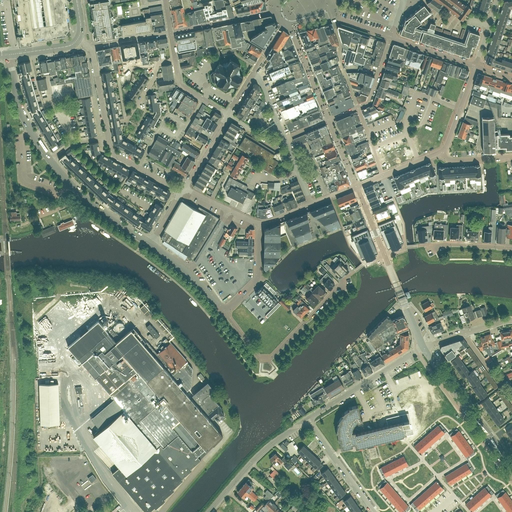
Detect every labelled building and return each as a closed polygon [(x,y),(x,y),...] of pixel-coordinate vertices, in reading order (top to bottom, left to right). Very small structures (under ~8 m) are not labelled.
[(18,42),(64,36),(65,35),(64,33),(68,29),(69,29),(70,29),(65,0),(13,0),(19,35),(17,35),(18,42)] [(117,29),(117,27),(116,27),(113,28),(109,0),(90,3),(94,31),(92,33),(93,39),(96,41),(101,40),(102,39),(104,38),(104,39),(104,40),(105,40),(106,40),(106,39),(106,38),(118,36),(117,29)] [(183,7),(181,0),(168,0),(170,7),(171,7),(172,10),(170,10),(173,25),(174,27),(174,28),(175,28),(178,27),(179,27),(182,26),(183,26),(185,26),(186,26),(190,25),(191,25),(192,24),(193,24),(197,23),(195,16),(197,16),(197,18),(198,23),(206,21),(201,3),(193,5),(192,5),(185,7),(186,11),(188,11),(188,12),(190,11),(190,10),(194,9),(194,11),(187,13),(188,16),(189,20),(189,21),(186,14),(184,14),(183,7)] [(213,0),(216,11),(226,8),(227,9),(228,17),(233,16),(234,15),(233,15),(233,13),(233,12),(232,10),(230,4),(225,0),(213,0)] [(249,0),(240,3),(235,5),(236,8),(248,5),(250,13),(252,13),(252,14),(253,14),(255,13),(254,12),(258,11),(258,12),(258,11),(265,10),(263,1),(261,0),(249,0)] [(465,5),(457,0),(429,0),(426,3),(438,12),(443,6),(448,10),(447,11),(448,11),(448,10),(454,15),(454,16),(455,16),(455,15),(462,21),(471,9),(466,5),(465,5)] [(482,0),(479,10),(486,13),(490,0),(482,0)] [(507,2),(507,1),(504,2),(503,4),(503,6),(502,6),(502,8),(500,14),(499,16),(499,17),(498,18),(496,25),(496,26),(495,27),(495,28),(493,35),(492,36),(492,37),(492,38),(489,45),(489,47),(488,49),(487,52),(492,54),(491,57),(486,55),(484,60),(487,61),(486,63),(492,65),(493,66),(494,66),(500,68),(501,68),(505,69),(506,70),(511,71),(511,62),(502,59),(501,62),(496,60),(497,55),(495,55),(510,9),(511,8),(511,7),(510,1),(507,2)] [(248,5),(236,8),(237,15),(237,16),(238,15),(240,15),(242,15),(243,14),(244,14),(246,14),(248,14),(249,13),(250,13),(248,5)] [(429,13),(424,5),(406,19),(406,20),(404,22),(400,34),(418,40),(422,28),(419,27),(418,30),(415,29),(414,32),(411,31),(413,25),(414,24),(414,25),(429,13)] [(117,27),(117,29),(122,28),(123,35),(125,35),(147,31),(150,31),(149,25),(152,25),(151,24),(152,24),(150,13),(153,12),(162,11),(161,6),(149,8),(149,9),(142,10),(144,21),(118,26),(118,27),(117,27)] [(217,13),(213,14),(215,21),(223,20),(221,11),(216,11),(217,13)] [(150,13),(152,24),(153,23),(154,32),(165,30),(164,23),(162,12),(153,13),(153,12),(150,13)] [(209,13),(205,14),(207,23),(215,21),(213,14),(209,15),(209,13)] [(264,24),(262,18),(262,17),(262,18),(259,18),(258,18),(252,20),(254,28),(246,30),(247,37),(249,39),(265,27),(264,24)] [(251,20),(243,22),(245,29),(246,29),(246,30),(254,28),(252,20),(251,20)] [(236,43),(239,42),(239,41),(244,40),(242,30),(243,30),(241,22),(232,24),(236,43)] [(273,22),(264,24),(265,27),(249,39),(250,40),(263,47),(263,48),(264,48),(277,27),(276,27),(276,25),(277,24),(274,22),(273,22)] [(227,25),(230,44),(231,48),(241,46),(240,42),(239,42),(236,43),(232,24),(231,24),(230,24),(227,25)] [(338,42),(331,24),(328,25),(328,24),(327,25),(323,26),(326,35),(327,35),(331,45),(338,46),(338,42)] [(221,26),(225,45),(230,44),(227,25),(222,26),(221,26)] [(225,45),(221,26),(219,27),(218,27),(214,28),(214,30),(217,46),(225,45)] [(315,28),(321,46),(323,46),(327,45),(326,44),(324,45),(323,42),(328,41),(322,26),(315,28)] [(349,41),(352,31),(338,26),(337,28),(339,37),(343,48),(342,49),(347,51),(349,41)] [(319,47),(321,46),(315,28),(314,28),(313,28),(311,29),(310,29),(307,30),(306,30),(311,42),(316,40),(319,47)] [(430,30),(424,28),(420,41),(468,57),(472,46),(475,47),(479,35),(469,31),(465,44),(466,44),(466,45),(430,33),(430,30)] [(272,48),(278,52),(288,36),(289,35),(287,33),(286,33),(285,32),(283,31),(283,30),(275,42),(272,48)] [(304,45),(311,42),(306,30),(299,32),(304,45)] [(360,34),(352,31),(349,41),(357,44),(360,34)] [(176,43),(190,41),(189,33),(175,35),(175,37),(176,43)] [(369,37),(361,34),(355,53),(355,54),(356,54),(354,62),(363,65),(366,58),(362,57),(369,37)] [(283,51),(292,45),(288,36),(278,52),(279,53),(281,52),(280,51),(283,46),(285,47),(286,49),(283,50),(283,51)] [(168,45),(167,38),(158,40),(160,54),(164,53),(164,50),(162,50),(161,46),(168,45)] [(385,42),(377,39),(371,59),(366,57),(363,67),(369,69),(371,64),(377,66),(385,42)] [(195,40),(190,41),(176,43),(178,50),(179,52),(196,49),(195,40)] [(306,52),(319,47),(316,40),(311,42),(304,45),(306,51),(306,52)] [(137,43),(119,46),(122,60),(140,56),(137,43)] [(253,64),(258,58),(245,49),(248,43),(246,43),(242,46),(236,47),(244,59),(253,64)] [(245,49),(258,58),(258,57),(260,54),(260,53),(261,53),(261,52),(262,51),(261,51),(262,51),(248,43),(245,49)] [(393,45),(391,50),(403,54),(405,48),(394,44),(393,45)] [(283,51),(285,56),(295,52),(292,45),(283,51)] [(323,46),(321,46),(319,47),(306,52),(309,59),(331,50),(336,50),(336,46),(330,46),(329,48),(328,48),(327,45),(323,46)] [(111,54),(111,55),(111,56),(112,55),(113,61),(112,61),(113,64),(115,72),(119,71),(117,63),(115,51),(114,51),(113,47),(110,48),(112,54),(111,54)] [(272,48),(269,52),(268,54),(266,58),(271,62),(278,52),(272,48)] [(391,50),(389,56),(405,61),(409,50),(405,48),(403,54),(391,50)] [(104,49),(97,51),(99,65),(100,68),(105,67),(105,64),(112,63),(110,55),(106,57),(104,49)] [(312,66),(336,56),(336,50),(331,50),(309,59),(310,60),(312,66)] [(423,55),(409,50),(405,61),(404,64),(418,69),(423,55)] [(278,52),(271,62),(265,70),(266,69),(276,65),(297,58),(295,52),(285,56),(287,61),(285,62),(281,52),(279,53),(278,52)] [(192,53),(180,54),(180,63),(182,63),(182,69),(193,68),(193,64),(197,64),(196,54),(192,55),(192,53)] [(83,55),(83,54),(79,54),(71,55),(72,56),(69,56),(69,57),(65,58),(65,56),(59,57),(59,59),(54,60),(54,61),(51,61),(51,59),(39,61),(42,75),(56,73),(55,71),(56,71),(58,82),(54,83),(53,78),(50,78),(53,98),(74,94),(75,98),(90,95),(93,95),(90,76),(89,71),(88,66),(87,60),(86,55),(83,55)] [(324,70),(330,67),(338,64),(336,56),(312,66),(315,73),(324,70)] [(389,56),(387,63),(400,67),(403,68),(404,64),(405,61),(389,56)] [(432,57),(428,56),(422,71),(421,76),(422,73),(426,75),(428,71),(427,70),(428,68),(432,57)] [(299,61),(297,58),(276,65),(266,69),(266,72),(266,73),(278,68),(299,61)] [(433,73),(438,59),(433,58),(430,65),(433,66),(432,69),(431,72),(433,73)] [(230,60),(230,59),(229,59),(229,60),(228,62),(222,64),(220,63),(219,62),(218,62),(219,63),(213,72),(212,72),(212,73),(211,73),(210,75),(212,82),(214,83),(215,83),(215,84),(216,84),(225,89),(225,90),(226,90),(226,88),(227,87),(234,85),(236,86),(236,87),(237,87),(237,86),(242,77),(243,77),(243,76),(242,76),(240,75),(238,68),(239,66),(241,66),(240,65),(239,65),(230,60)] [(443,61),(438,59),(433,73),(435,74),(437,68),(440,68),(443,61)] [(32,70),(30,61),(26,62),(23,62),(23,63),(19,64),(21,72),(17,72),(19,79),(20,79),(29,110),(28,110),(31,118),(33,117),(49,145),(48,146),(52,151),(58,147),(58,148),(66,143),(63,140),(58,144),(57,143),(56,144),(55,142),(57,141),(39,111),(38,108),(29,76),(27,76),(26,71),(32,70)] [(265,74),(268,80),(280,75),(291,70),(291,71),(301,68),(301,67),(299,62),(299,61),(278,68),(266,73),(265,74)] [(443,76),(448,63),(444,61),(441,70),(439,70),(435,82),(441,84),(443,76)] [(400,67),(387,63),(385,68),(398,72),(400,67)] [(448,76),(449,73),(452,64),(448,63),(443,76),(448,77),(448,76)] [(164,80),(173,78),(171,64),(162,66),(164,80)] [(333,73),(334,76),(341,73),(338,64),(330,67),(332,73),(333,73)] [(452,64),(449,73),(448,76),(454,77),(454,76),(458,78),(459,74),(461,67),(452,64)] [(333,76),(334,76),(333,73),(332,73),(330,67),(324,70),(315,73),(319,82),(330,77),(333,76)] [(461,67),(459,74),(461,75),(459,78),(465,80),(468,70),(461,67)] [(280,75),(268,80),(271,87),(284,82),(304,74),(302,68),(301,68),(291,71),(294,77),(283,82),(280,75)] [(119,120),(110,71),(100,73),(101,75),(101,79),(103,78),(105,89),(103,89),(104,93),(105,96),(105,100),(106,100),(108,110),(107,110),(108,114),(108,118),(109,121),(110,121),(119,120)] [(138,80),(144,85),(148,80),(145,78),(146,75),(142,72),(140,74),(141,75),(138,80)] [(363,84),(364,84),(371,86),(374,77),(362,72),(346,72),(348,78),(358,82),(358,81),(363,83),(363,84)] [(341,73),(334,76),(333,76),(335,81),(338,79),(339,83),(339,84),(344,82),(341,73)] [(478,73),(474,86),(479,88),(480,85),(484,75),(478,73)] [(284,82),(271,87),(274,95),(287,90),(293,88),(295,87),(293,82),(300,79),(302,84),(295,87),(296,87),(308,83),(308,82),(307,83),(305,78),(303,75),(304,75),(304,74),(284,82)] [(484,75),(480,85),(487,88),(490,77),(484,75)] [(330,77),(319,82),(322,90),(331,87),(331,86),(333,86),(330,77)] [(490,77),(487,88),(493,90),(497,79),(490,77)] [(48,88),(46,78),(37,80),(39,90),(48,88)] [(173,78),(164,80),(157,81),(159,92),(172,89),(172,87),(175,87),(175,86),(173,78)] [(362,88),(364,84),(363,84),(361,87),(356,85),(358,82),(348,78),(351,84),(362,88)] [(396,86),(397,83),(391,82),(382,79),(380,85),(387,87),(388,84),(395,86),(396,86)] [(497,79),(493,90),(500,92),(504,82),(497,79)] [(141,90),(144,85),(138,80),(134,85),(141,90)] [(331,87),(322,90),(326,98),(342,92),(343,95),(349,92),(344,82),(339,84),(340,87),(338,87),(340,91),(334,94),(331,87)] [(504,82),(500,92),(507,94),(510,84),(504,82)] [(251,90),(258,95),(259,95),(258,95),(260,93),(259,92),(258,92),(259,90),(257,85),(258,85),(255,83),(255,84),(254,83),(252,87),(250,89),(251,89),(251,90)] [(301,91),(310,88),(310,87),(309,87),(308,83),(296,87),(295,87),(293,88),(287,90),(290,96),(301,91)] [(368,94),(371,86),(364,84),(362,88),(351,84),(353,89),(359,92),(368,94)] [(131,90),(137,95),(141,90),(134,85),(131,90)] [(379,86),(378,90),(388,93),(388,94),(397,97),(398,93),(391,90),(379,86)] [(173,101),(180,90),(175,87),(170,95),(173,97),(171,100),(173,101)] [(310,88),(301,91),(301,92),(305,90),(306,94),(300,97),(298,93),(277,102),(279,106),(291,101),(312,93),(310,88)] [(137,95),(131,90),(127,95),(134,100),(137,95)] [(185,93),(180,90),(173,101),(175,103),(177,99),(180,101),(185,93)] [(257,97),(258,95),(251,90),(249,93),(248,93),(247,95),(256,101),(258,97),(257,97)] [(386,94),(388,94),(388,93),(378,90),(376,93),(376,96),(381,98),(384,99),(386,94)] [(358,103),(366,100),(362,99),(359,94),(359,93),(357,92),(357,93),(356,91),(354,91),(353,91),(358,103)] [(486,96),(473,91),(472,95),(484,99),(486,96)] [(147,95),(148,101),(156,99),(155,92),(152,92),(152,94),(147,95)] [(329,106),(350,97),(349,92),(343,95),(342,92),(326,98),(329,106)] [(368,94),(359,92),(359,94),(362,99),(366,100),(368,94)] [(198,101),(185,93),(180,101),(176,107),(179,109),(179,110),(185,114),(184,115),(188,117),(189,117),(191,114),(191,115),(196,107),(195,106),(196,106),(198,103),(198,101)] [(293,106),(314,97),(313,97),(312,93),(291,101),(279,106),(281,111),(293,106)] [(244,99),(253,105),(255,102),(254,102),(255,100),(256,101),(247,95),(248,95),(246,98),(245,97),(244,99)] [(379,103),(381,98),(376,96),(372,104),(377,106),(377,108),(383,111),(384,107),(380,104),(380,103),(379,103)] [(501,105),(495,103),(487,101),(472,96),(470,103),(483,108),(484,105),(484,104),(498,108),(498,118),(502,117),(501,105)] [(97,135),(90,97),(79,100),(79,102),(82,101),(83,108),(80,108),(81,112),(84,112),(85,118),(82,119),(83,123),(86,123),(87,129),(84,129),(85,134),(88,133),(88,137),(97,135)] [(281,111),(284,120),(290,118),(290,117),(296,114),(297,115),(317,106),(315,101),(314,101),(313,98),(314,98),(314,97),(293,106),(281,111)] [(350,97),(329,106),(330,106),(330,107),(331,107),(333,111),(332,112),(333,114),(354,105),(350,97)] [(242,105),(250,110),(251,110),(250,110),(251,108),(252,108),(253,105),(244,99),(242,101),(244,102),(242,105)] [(193,121),(203,127),(206,128),(207,127),(213,130),(217,123),(221,116),(215,112),(210,119),(207,117),(205,120),(199,117),(201,115),(205,117),(205,116),(203,115),(205,112),(202,111),(205,106),(202,104),(198,112),(193,121)] [(159,105),(149,106),(150,112),(155,111),(156,113),(161,112),(159,105)] [(250,110),(242,105),(240,108),(239,107),(238,109),(247,115),(249,112),(248,112),(249,110),(250,110)] [(378,111),(372,105),(368,107),(371,115),(377,112),(378,116),(381,115),(381,113),(380,110),(378,111)] [(290,118),(284,120),(286,125),(292,122),(319,111),(317,106),(297,115),(299,119),(292,122),(290,118)] [(405,109),(400,106),(398,110),(401,111),(396,122),(399,123),(405,109)] [(371,115),(368,107),(361,110),(364,118),(367,124),(373,121),(371,115)] [(247,115),(238,109),(236,111),(237,112),(236,115),(239,117),(244,120),(245,118),(246,118),(247,115)] [(320,113),(319,111),(292,122),(286,125),(290,133),(323,119),(321,114),(320,114),(320,113)] [(339,129),(359,121),(356,112),(335,121),(339,129)] [(147,116),(144,121),(154,126),(158,119),(154,117),(152,119),(147,116)] [(478,122),(464,117),(463,120),(478,126),(478,122)] [(494,135),(494,117),(481,118),(483,152),(487,152),(487,153),(490,153),(490,152),(495,152),(495,147),(497,147),(497,148),(505,147),(505,149),(505,150),(511,149),(511,136),(509,136),(509,134),(508,134),(497,134),(496,134),(496,135),(494,135)] [(144,121),(142,126),(149,130),(150,127),(153,129),(154,126),(144,121)] [(200,133),(203,127),(193,121),(189,126),(200,133)] [(361,125),(359,121),(339,129),(341,133),(361,125)] [(228,127),(236,132),(242,135),(245,131),(231,122),(228,127)] [(122,139),(119,124),(111,126),(112,131),(111,132),(112,135),(113,140),(112,140),(113,143),(114,142),(114,144),(126,151),(125,152),(128,153),(129,154),(129,153),(140,159),(144,151),(141,150),(143,147),(139,145),(137,147),(122,139)] [(306,142),(328,132),(325,125),(308,132),(308,133),(292,139),(295,146),(306,142)] [(341,133),(342,137),(362,129),(361,125),(341,133)] [(149,130),(142,126),(139,130),(146,135),(149,136),(150,134),(147,132),(149,130)] [(461,126),(459,131),(473,136),(473,134),(469,132),(470,130),(468,129),(461,126)] [(189,127),(187,130),(206,142),(208,139),(198,133),(197,135),(194,133),(195,130),(189,127)] [(228,127),(226,131),(234,136),(236,132),(228,127)] [(362,129),(342,137),(345,144),(365,136),(362,129)] [(146,135),(139,130),(136,135),(141,138),(140,139),(142,141),(146,135)] [(206,142),(187,130),(185,134),(191,137),(192,135),(196,138),(195,139),(204,145),(206,142)] [(223,136),(231,141),(234,136),(226,131),(223,136)] [(472,137),(473,136),(459,131),(457,136),(464,139),(464,138),(468,140),(468,137),(473,139),(474,138),(472,137)] [(328,132),(306,142),(307,143),(309,143),(310,146),(309,147),(310,150),(312,149),(332,141),(328,133),(328,132)] [(258,143),(245,135),(241,141),(242,141),(238,148),(251,155),(251,154),(264,162),(260,168),(270,174),(277,162),(279,163),(288,160),(284,151),(274,155),(268,152),(269,151),(265,148),(264,150),(257,145),(258,143)] [(168,141),(158,136),(154,142),(155,143),(152,148),(151,148),(147,154),(155,159),(156,158),(158,159),(158,160),(163,163),(163,162),(165,163),(165,164),(170,167),(170,166),(172,167),(171,168),(181,174),(186,176),(189,171),(191,168),(191,167),(192,165),(193,165),(192,165),(194,162),(195,161),(194,161),(187,156),(186,157),(186,158),(185,160),(184,161),(184,162),(183,162),(183,163),(182,166),(181,166),(181,167),(179,165),(180,164),(173,160),(175,156),(178,157),(181,152),(166,144),(168,141)] [(218,142),(217,144),(226,149),(229,144),(229,143),(231,141),(223,136),(222,139),(221,139),(219,142),(218,142)] [(368,146),(365,136),(345,144),(349,154),(368,146)] [(312,149),(315,157),(335,149),(333,145),(332,141),(312,149)] [(100,153),(98,142),(90,144),(90,147),(87,148),(88,150),(91,149),(92,155),(96,154),(96,156),(96,157),(99,158),(97,161),(102,164),(100,167),(102,168),(104,165),(109,168),(108,171),(112,173),(113,171),(119,174),(117,176),(121,179),(122,176),(125,178),(130,170),(100,153)] [(182,146),(198,155),(200,152),(184,142),(182,146)] [(226,149),(217,144),(216,146),(217,146),(215,149),(215,150),(223,155),(226,149)] [(182,146),(180,149),(196,159),(198,155),(182,146)] [(352,162),(372,155),(368,146),(349,154),(349,155),(351,157),(351,158),(352,162)] [(337,155),(335,149),(315,157),(317,162),(318,163),(337,155)] [(220,160),(223,155),(215,150),(213,153),(212,152),(211,154),(220,160)] [(66,154),(65,154),(58,159),(63,165),(64,164),(103,201),(102,202),(102,203),(108,207),(109,206),(135,225),(141,228),(142,227),(149,231),(151,227),(151,228),(152,226),(155,221),(156,221),(158,219),(157,218),(157,217),(150,212),(145,220),(143,219),(140,218),(112,198),(109,195),(70,157),(69,158),(67,156),(66,154)] [(207,163),(215,168),(214,168),(216,165),(217,165),(220,160),(211,154),(209,156),(210,157),(208,160),(209,161),(207,163)] [(238,157),(233,154),(232,157),(237,160),(237,159),(239,160),(234,168),(233,167),(232,167),(227,164),(226,167),(231,170),(231,169),(233,170),(230,175),(236,178),(248,158),(242,155),(240,158),(239,157),(238,157)] [(337,155),(318,163),(319,167),(328,164),(328,163),(339,159),(337,155)] [(353,163),(354,167),(373,159),(372,155),(352,162),(352,163),(353,163)] [(321,172),(341,164),(339,159),(328,163),(328,164),(319,167),(321,172)] [(356,172),(366,168),(368,167),(370,166),(375,164),(373,159),(354,167),(355,170),(356,172)] [(430,162),(425,164),(429,173),(431,178),(436,176),(430,162)] [(212,172),(215,168),(207,163),(204,168),(212,172)] [(341,164),(321,172),(323,176),(343,169),(341,164)] [(425,164),(420,167),(423,175),(429,173),(425,164)] [(366,169),(366,168),(356,172),(359,179),(361,180),(361,179),(370,176),(373,175),(378,172),(377,168),(375,165),(370,167),(372,170),(370,171),(369,168),(366,169)] [(420,167),(415,169),(418,177),(419,180),(424,178),(423,175),(420,167)] [(201,172),(209,177),(212,172),(204,168),(201,172)] [(343,169),(323,176),(326,184),(338,179),(346,176),(343,169)] [(415,169),(409,171),(413,180),(418,177),(415,169)] [(136,173),(134,171),(133,172),(132,171),(128,179),(166,200),(170,193),(169,192),(169,191),(167,190),(166,190),(166,191),(155,184),(155,183),(148,179),(147,180),(136,174),(137,173),(136,173)] [(409,171),(404,173),(408,182),(413,180),(409,171)] [(198,177),(207,182),(209,177),(201,172),(198,177)] [(404,173),(394,177),(399,191),(410,187),(404,173)] [(350,184),(346,176),(338,179),(326,184),(329,193),(350,184)] [(198,177),(196,181),(204,186),(207,182),(198,177)] [(247,186),(229,177),(223,188),(228,191),(227,195),(242,203),(246,196),(251,199),(254,193),(246,189),(247,186)] [(204,186),(196,181),(193,186),(201,191),(204,186)] [(306,201),(297,181),(289,184),(290,185),(288,184),(281,187),(281,194),(283,194),(292,190),(298,204),(306,201)] [(373,184),(363,188),(370,207),(381,203),(373,184)] [(346,195),(350,206),(357,203),(356,200),(353,192),(346,195)] [(350,206),(346,195),(341,197),(344,205),(343,205),(344,207),(342,207),(342,208),(343,210),(344,210),(344,212),(347,211),(346,209),(347,209),(346,208),(347,207),(350,206)] [(504,210),(511,208),(511,204),(508,205),(507,203),(505,203),(504,195),(501,196),(504,210)] [(292,208),(289,200),(288,200),(286,197),(283,198),(282,196),(280,197),(281,200),(283,199),(284,202),(287,210),(292,208)] [(275,198),(275,200),(275,201),(280,212),(285,211),(281,203),(278,205),(278,204),(278,203),(277,201),(277,198),(275,198)] [(289,200),(292,208),(297,206),(294,198),(289,200)] [(189,205),(182,201),(181,201),(181,202),(164,231),(165,231),(161,238),(165,241),(165,245),(185,259),(187,256),(194,260),(196,256),(204,243),(217,222),(218,223),(220,220),(215,217),(214,217),(206,212),(198,207),(196,210),(189,205)] [(331,202),(310,211),(331,230),(340,226),(331,202)] [(398,212),(393,202),(386,206),(372,211),(373,213),(373,214),(376,220),(376,221),(376,222),(390,216),(390,215),(398,212)] [(163,208),(155,203),(150,212),(157,217),(160,212),(161,212),(162,212),(163,209),(162,209),(163,208)] [(266,208),(265,208),(267,217),(273,215),(270,206),(271,206),(270,204),(265,205),(266,208)] [(260,218),(267,217),(265,208),(263,209),(263,205),(258,205),(257,209),(259,209),(259,212),(257,212),(257,216),(259,216),(260,218)] [(359,208),(352,211),(352,213),(349,214),(353,222),(356,221),(355,219),(362,216),(359,208)] [(16,215),(16,212),(11,212),(11,215),(11,216),(10,216),(10,220),(20,220),(20,215),(16,215)] [(307,212),(286,221),(299,242),(312,237),(307,212)] [(393,217),(378,223),(386,244),(389,247),(402,242),(402,237),(393,217)] [(348,229),(365,222),(363,218),(356,221),(353,222),(354,225),(353,225),(352,223),(347,225),(348,229)] [(74,224),(72,219),(57,225),(60,230),(74,224)] [(348,229),(347,229),(349,233),(366,226),(365,222),(348,229)] [(264,230),(263,268),(265,270),(280,256),(280,223),(264,230)] [(433,229),(433,239),(441,239),(441,232),(445,232),(445,224),(441,224),(441,229),(433,229)] [(450,227),(450,238),(455,238),(455,237),(458,237),(458,231),(462,231),(462,225),(456,224),(456,227),(450,227)] [(237,228),(231,225),(229,229),(227,229),(224,236),(227,237),(229,234),(232,236),(237,228)] [(54,226),(41,232),(43,237),(57,232),(54,226)] [(420,229),(417,230),(418,241),(427,241),(426,231),(427,230),(426,226),(420,226),(420,229)] [(492,227),(488,226),(488,230),(484,230),(483,241),(491,241),(491,232),(492,232),(492,227)] [(506,228),(497,227),(496,242),(505,242),(506,228)] [(367,228),(352,234),(360,254),(363,258),(376,253),(375,248),(367,228)] [(239,255),(253,255),(254,248),(254,241),(252,241),(252,238),(254,238),(254,229),(249,229),(249,230),(248,230),(248,233),(246,233),(246,238),(248,238),(248,240),(248,242),(236,241),(236,248),(239,248),(239,253),(239,255)] [(478,231),(467,231),(467,235),(466,236),(466,238),(466,239),(470,240),(474,240),(477,240),(478,231)] [(327,263),(324,265),(328,269),(334,276),(336,273),(340,277),(344,272),(345,273),(348,270),(343,265),(345,263),(340,257),(335,262),(337,265),(332,269),(330,267),(327,263)] [(326,273),(320,280),(329,289),(332,286),(334,284),(331,281),(332,281),(329,278),(330,277),(326,273)] [(304,285),(309,289),(320,299),(323,296),(322,296),(326,292),(323,290),(321,288),(318,285),(317,284),(314,287),(315,288),(314,289),(307,283),(305,286),(304,285)] [(255,293),(270,308),(278,299),(264,285),(255,293)] [(129,290),(124,295),(134,305),(139,301),(129,290)] [(318,300),(311,293),(305,299),(309,302),(310,302),(313,305),(314,304),(314,305),(316,303),(315,303),(318,300)] [(283,299),(280,302),(289,311),(292,307),(283,299)] [(297,306),(305,313),(307,311),(308,311),(309,310),(309,309),(310,309),(301,301),(297,306)] [(429,304),(428,301),(421,305),(425,311),(431,308),(431,307),(434,306),(432,303),(429,304)] [(165,325),(146,302),(139,308),(147,316),(149,314),(162,328),(165,325)] [(78,308),(81,313),(87,309),(83,304),(78,308)] [(474,318),(470,305),(461,308),(466,321),(474,318)] [(303,315),(305,313),(297,306),(293,310),(301,318),(302,317),(303,316),(303,315)] [(453,315),(451,310),(442,313),(443,316),(438,318),(439,320),(445,317),(445,318),(453,315)] [(438,318),(434,311),(431,313),(431,312),(429,314),(429,313),(426,314),(427,315),(423,317),(426,321),(425,321),(426,323),(427,323),(427,324),(438,318)] [(392,320),(387,315),(385,318),(384,317),(368,334),(369,335),(367,337),(371,343),(375,348),(395,334),(394,333),(396,331),(408,327),(408,326),(407,326),(406,323),(405,320),(404,318),(404,317),(403,317),(402,316),(401,316),(397,318),(392,320)] [(432,323),(428,325),(429,326),(428,326),(429,328),(430,330),(445,324),(444,321),(443,319),(432,323)] [(39,329),(50,341),(59,334),(48,321),(39,329)] [(108,332),(98,321),(68,346),(77,358),(78,357),(89,371),(95,377),(94,377),(95,377),(109,394),(123,410),(93,437),(119,467),(112,473),(144,511),(148,511),(154,507),(155,509),(165,500),(164,499),(174,490),(172,489),(182,480),(181,479),(192,470),(191,468),(200,460),(200,459),(221,438),(220,436),(222,435),(185,392),(191,387),(192,368),(186,361),(170,342),(157,354),(147,342),(143,346),(142,345),(145,342),(141,338),(141,337),(133,328),(116,342),(107,332),(108,332)] [(159,335),(149,324),(146,327),(156,338),(159,335)] [(447,328),(445,324),(430,330),(431,332),(433,333),(443,329),(447,328)] [(106,326),(104,327),(112,337),(116,334),(111,328),(109,330),(106,326)] [(501,339),(505,339),(505,343),(502,343),(501,340),(496,341),(496,342),(497,342),(499,349),(509,346),(508,342),(507,341),(505,330),(499,332),(500,332),(501,339)] [(485,336),(490,353),(493,352),(492,346),(494,346),(494,345),(493,340),(492,341),(491,340),(490,334),(485,336)] [(491,354),(490,353),(485,336),(480,337),(482,343),(478,344),(480,351),(486,349),(488,355),(491,354)] [(390,350),(394,356),(399,354),(393,344),(391,342),(393,341),(392,338),(388,341),(392,348),(390,350)] [(463,339),(441,346),(440,349),(448,359),(455,354),(458,352),(467,345),(463,339)] [(408,341),(400,340),(400,344),(399,344),(403,351),(403,350),(407,347),(408,341)] [(399,354),(403,351),(399,344),(397,346),(395,343),(393,344),(399,354)] [(390,359),(394,356),(390,350),(388,351),(383,344),(381,345),(384,349),(390,359)] [(385,362),(390,359),(384,349),(381,345),(379,347),(383,354),(381,355),(385,362)] [(501,350),(500,349),(490,355),(491,358),(502,351),(502,352),(504,351),(503,349),(501,350)] [(364,362),(363,363),(362,363),(363,364),(362,365),(363,367),(364,366),(365,369),(366,370),(368,374),(370,373),(371,372),(372,371),(368,364),(367,363),(368,362),(362,353),(360,354),(364,362)] [(377,358),(374,359),(379,367),(380,367),(381,366),(384,364),(377,353),(375,355),(377,358)] [(450,361),(454,366),(461,361),(457,356),(450,361)] [(379,367),(374,359),(371,361),(370,358),(367,360),(374,370),(377,369),(378,368),(379,367)] [(363,363),(362,360),(359,359),(356,360),(358,363),(360,365),(359,365),(361,368),(360,369),(365,376),(366,375),(366,376),(367,375),(367,374),(368,374),(366,370),(365,369),(364,366),(363,367),(362,365),(363,364),(362,363),(363,363)] [(458,372),(465,367),(461,361),(454,366),(458,372)] [(353,374),(356,379),(361,375),(357,369),(358,368),(355,362),(351,365),(355,371),(352,372),(353,374)] [(465,367),(458,372),(463,378),(465,376),(472,371),(469,372),(465,367)] [(353,374),(352,374),(350,370),(340,376),(343,379),(346,385),(349,383),(349,382),(353,380),(355,379),(352,374),(353,374)] [(476,376),(472,371),(465,376),(469,381),(476,376)] [(480,382),(476,376),(469,381),(473,387),(480,382)] [(343,387),(338,379),(324,388),(330,398),(334,396),(340,392),(339,390),(343,387)] [(480,382),(473,387),(472,388),(476,393),(483,388),(479,383),(480,382)] [(212,389),(207,383),(193,395),(197,399),(196,399),(198,402),(199,401),(203,406),(214,419),(215,421),(217,419),(220,417),(220,418),(221,418),(222,417),(223,417),(223,416),(224,416),(224,415),(224,414),(220,410),(221,408),(218,404),(207,393),(212,389)] [(59,423),(58,384),(39,384),(41,424),(59,423)] [(487,394),(483,388),(476,393),(480,399),(487,394)] [(324,394),(321,391),(315,395),(315,396),(312,398),(313,400),(312,401),(311,402),(313,404),(314,405),(315,404),(319,402),(320,403),(323,401),(320,396),(324,394)] [(480,402),(485,408),(492,403),(488,397),(480,402)] [(489,414),(496,409),(492,403),(485,408),(489,414)] [(403,434),(406,433),(403,422),(398,423),(397,421),(396,417),(390,418),(390,421),(386,422),(387,425),(359,433),(358,429),(352,427),(354,424),(357,421),(358,423),(362,421),(361,418),(360,418),(357,405),(348,408),(349,409),(341,414),(342,415),(337,423),(338,423),(336,433),(337,432),(338,441),(339,441),(340,445),(339,445),(340,449),(352,446),(352,444),(354,443),(355,448),(403,436),(403,434)] [(302,408),(298,411),(303,417),(307,413),(302,408)] [(493,419),(500,414),(496,409),(489,414),(493,419)] [(500,414),(493,419),(497,425),(504,420),(500,414)] [(438,425),(433,429),(440,437),(445,433),(438,425)] [(433,429),(428,433),(435,441),(440,437),(433,429)] [(452,435),(450,436),(454,441),(462,435),(458,430),(456,432),(454,433),(452,435)] [(428,433),(424,438),(430,445),(435,441),(428,433)] [(462,435),(454,441),(458,447),(466,440),(462,435)] [(424,438),(419,442),(426,449),(430,445),(424,438)] [(466,440),(458,447),(461,452),(470,445),(466,440)] [(419,442),(414,446),(420,453),(419,453),(420,454),(426,449),(419,442)] [(299,459),(302,456),(307,449),(303,445),(297,452),(300,455),(297,458),(299,459)] [(470,445),(461,452),(465,457),(467,455),(469,454),(471,453),(473,451),(474,451),(470,445)] [(376,446),(368,448),(371,459),(378,457),(376,446)] [(312,454),(307,449),(302,456),(305,459),(302,462),(303,463),(306,460),(312,454)] [(358,474),(368,472),(363,450),(353,452),(358,474)] [(281,459),(275,453),(274,454),(273,453),(271,455),(272,456),(269,459),(271,461),(273,463),(276,461),(279,464),(282,461),(284,463),(286,461),(284,459),(285,458),(284,457),(281,459)] [(316,458),(312,454),(306,460),(309,463),(306,466),(308,467),(311,464),(310,464),(316,458)] [(404,456),(398,459),(402,468),(408,465),(404,456)] [(310,464),(311,464),(313,467),(311,470),(312,472),(315,468),(321,462),(316,458),(310,464)] [(398,459),(392,462),(397,471),(402,468),(398,459)] [(289,461),(285,465),(290,470),(294,466),(289,461)] [(392,462),(387,464),(391,474),(397,471),(392,462)] [(466,463),(461,466),(466,475),(471,472),(466,463)] [(387,464),(381,467),(381,468),(382,470),(383,472),(384,474),(385,477),(391,474),(387,464)] [(461,466),(455,470),(460,478),(466,475),(461,466)] [(321,481),(324,479),(324,478),(331,473),(327,468),(320,473),(323,477),(320,479),(321,481)] [(282,476),(275,469),(270,474),(277,481),(282,476)] [(455,470),(450,473),(455,482),(460,478),(455,470)] [(335,478),(331,473),(324,478),(324,479),(327,482),(321,485),(323,487),(328,483),(335,478)] [(450,473),(444,476),(450,485),(455,482),(450,473)] [(96,479),(92,474),(88,478),(91,482),(96,479)] [(331,488),(338,483),(335,478),(328,483),(330,486),(327,489),(328,491),(331,488)] [(248,479),(241,487),(255,498),(257,496),(250,490),(251,489),(252,490),(253,489),(252,487),(250,485),(252,483),(248,479)] [(437,480),(431,485),(438,493),(443,489),(437,482),(438,481),(437,480)] [(380,488),(379,489),(384,493),(391,487),(387,482),(380,488)] [(342,488),(338,483),(331,488),(334,491),(330,494),(331,496),(335,493),(342,488)] [(431,485),(427,489),(434,497),(438,493),(431,485)] [(253,501),(255,498),(241,487),(240,488),(237,492),(244,497),(246,495),(253,501)] [(391,487),(384,493),(388,498),(395,491),(391,487)] [(485,487),(480,491),(486,499),(491,495),(485,487)] [(345,493),(342,488),(335,493),(337,496),(334,499),(335,500),(339,498),(339,497),(345,493)] [(273,494),(267,489),(264,493),(266,495),(264,497),(267,500),(273,494)] [(427,489),(422,493),(429,501),(434,497),(427,489)] [(395,491),(388,498),(392,503),(400,496),(395,491)] [(480,491),(475,496),(482,503),(486,499),(480,491)] [(505,491),(497,497),(501,503),(509,497),(505,491)] [(422,493),(417,498),(424,505),(429,501),(422,493)] [(344,509),(347,506),(354,501),(350,496),(343,501),(346,504),(342,507),(344,509)] [(400,496),(392,503),(396,508),(404,501),(400,496)] [(475,496),(470,500),(477,507),(482,503),(475,496)] [(511,501),(509,497),(501,503),(504,508),(511,502),(511,501)] [(417,498),(412,502),(419,510),(424,505),(417,498)] [(262,511),(263,511),(265,511),(273,503),(273,504),(269,500),(263,507),(265,509),(262,511)] [(470,500),(465,504),(471,511),(477,507),(470,500)] [(350,511),(357,506),(354,501),(347,506),(349,509),(346,511),(345,511),(349,511),(350,511)] [(404,501),(396,508),(399,511),(400,511),(402,511),(404,510),(405,508),(407,507),(408,506),(404,501)]
